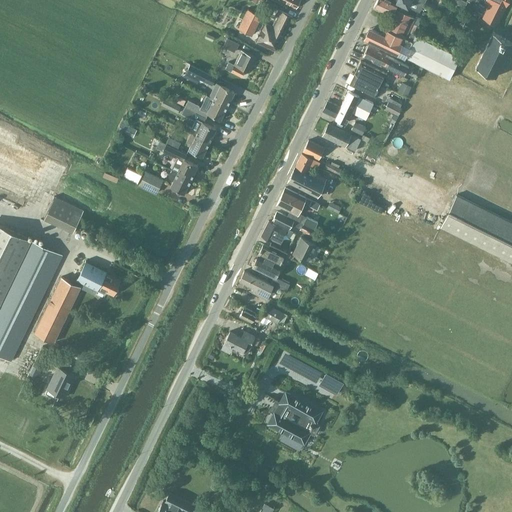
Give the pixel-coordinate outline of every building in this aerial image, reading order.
[(411,34),(415,25),(411,24),(414,17),(406,13),(409,8),(392,0),(376,0),(373,8),(390,16),(384,28),(405,38),(405,37),(412,41),(415,36),(411,34)] [(394,0),(401,4),(414,10),(418,1),(416,0),(394,0)] [(466,0),(466,1),(476,5),(478,0),(481,0),(484,1),(492,5),(485,19),(496,24),(507,0),(466,0)] [(248,9),(238,28),(252,34),(261,15),(248,9)] [(260,30),(255,41),(275,51),(292,16),(279,10),(272,26),(264,22),(260,30)] [(477,22),(466,18),(462,27),(473,32),(477,22)] [(459,57),(415,36),(412,41),(405,37),(405,38),(384,28),(381,34),(373,30),(373,29),(372,29),(371,29),(371,31),(369,31),(367,32),(366,34),(366,36),(368,38),(367,39),(367,40),(368,40),(449,78),(459,57)] [(511,41),(492,32),(475,67),(495,77),(511,42),(511,41)] [(206,33),(204,37),(211,41),(214,37),(206,33)] [(227,37),(222,46),(234,52),(239,43),(227,37)] [(358,56),(398,75),(409,81),(412,75),(401,70),(403,65),(363,46),(358,56)] [(245,69),(248,71),(255,56),(241,49),(233,64),(228,61),(225,68),(241,76),(245,69)] [(386,74),(360,60),(355,70),(354,69),(352,73),(353,74),(349,84),(375,97),(386,74)] [(191,64),(187,71),(212,84),(216,76),(191,64)] [(216,82),(209,96),(227,105),(234,91),(216,82)] [(398,93),(401,86),(394,83),(391,89),(398,93)] [(398,93),(391,89),(388,96),(395,100),(398,93)] [(364,118),(372,103),(347,91),(339,107),(327,100),(322,110),(335,116),(334,117),(345,123),(350,111),(364,118)] [(209,105),(207,110),(206,111),(209,113),(220,119),(227,105),(209,96),(205,103),(209,105)] [(209,113),(206,111),(207,110),(199,106),(199,105),(188,100),(181,114),(200,123),(201,121),(204,122),(209,113)] [(171,101),(168,107),(177,112),(180,105),(171,101)] [(401,107),(388,101),(384,109),(398,115),(401,107)] [(393,113),(389,120),(394,123),(398,116),(393,113)] [(216,129),(204,122),(201,121),(200,123),(195,120),(192,127),(193,127),(190,132),(195,135),(209,142),(216,129)] [(354,122),(353,126),(351,130),(362,135),(365,127),(354,122)] [(118,130),(132,137),(136,130),(121,123),(118,130)] [(361,139),(361,138),(351,134),(328,123),(322,135),(345,146),(355,151),(361,139)] [(203,156),(209,142),(195,135),(190,132),(186,141),(190,143),(188,148),(203,156)] [(0,186),(45,208),(64,167),(0,136),(0,186)] [(170,137),(166,144),(177,149),(181,142),(170,137)] [(162,151),(176,158),(171,169),(191,179),(198,165),(184,158),(186,154),(177,149),(166,144),(159,140),(156,147),(163,150),(162,151)] [(308,140),(303,151),(318,159),(324,147),(308,140)] [(309,165),(316,168),(318,164),(315,163),(315,162),(300,155),(294,167),(305,172),(309,165)] [(326,162),(324,167),(340,175),(342,170),(326,162)] [(127,168),(123,176),(137,183),(141,175),(127,168)] [(294,168),(286,183),(316,198),(325,180),(314,174),(312,177),(294,168)] [(187,186),(191,179),(171,169),(172,169),(171,171),(170,170),(169,172),(168,175),(169,178),(171,179),(172,180),(170,185),(184,192),(185,192),(186,192),(188,192),(189,189),(189,187),(187,186)] [(163,179),(145,170),(138,185),(156,193),(163,179)] [(276,204),(289,211),(296,215),(298,212),(305,197),(284,187),(276,204)] [(511,262),(511,222),(456,195),(440,226),(511,262)] [(54,196),(44,218),(73,232),(83,210),(54,196)] [(317,210),(320,205),(312,201),(309,206),(317,210)] [(341,207),(330,201),(327,207),(338,213),(341,207)] [(298,212),(296,215),(289,211),(286,216),(276,211),(272,220),(289,228),(291,222),(301,227),(300,229),(311,234),(317,222),(298,212)] [(271,241),(269,246),(285,253),(288,247),(279,243),(285,230),(279,227),(279,226),(268,220),(261,235),(271,241)] [(0,355),(11,361),(62,255),(33,240),(0,224),(0,355)] [(300,237),(292,253),(307,261),(315,245),(300,237)] [(275,278),(272,284),(285,290),(289,283),(275,277),(280,267),(278,266),(284,254),(263,244),(251,267),(275,278)] [(289,249),(285,256),(292,259),(294,256),(290,254),(292,250),(289,249)] [(76,279),(76,280),(96,289),(104,272),(105,272),(105,271),(106,271),(85,260),(85,261),(86,261),(77,279),(76,279)] [(266,299),(273,284),(244,270),(239,280),(253,287),(251,291),(266,299)] [(104,272),(96,289),(104,293),(105,291),(113,295),(121,280),(105,272),(104,272)] [(60,277),(34,333),(53,342),(80,287),(60,277)] [(267,304),(261,315),(276,322),(281,311),(267,304)] [(252,318),(259,321),(261,317),(243,308),(239,316),(250,322),(252,318)] [(229,332),(224,342),(224,343),(222,348),(229,351),(232,346),(243,351),(248,341),(252,343),(255,336),(244,331),(241,337),(229,332)] [(71,364),(56,357),(53,365),(56,367),(46,388),(64,397),(69,387),(68,386),(73,375),(68,372),(71,364)] [(32,365),(28,374),(37,378),(41,369),(32,365)] [(343,382),(326,372),(319,385),(336,394),(343,382)] [(286,391),(268,424),(284,432),(279,440),(299,450),(303,442),(304,443),(322,411),(286,391)] [(54,400),(51,406),(56,408),(59,403),(54,400)] [(162,501),(156,511),(186,511),(190,503),(168,492),(164,501),(162,501)]
